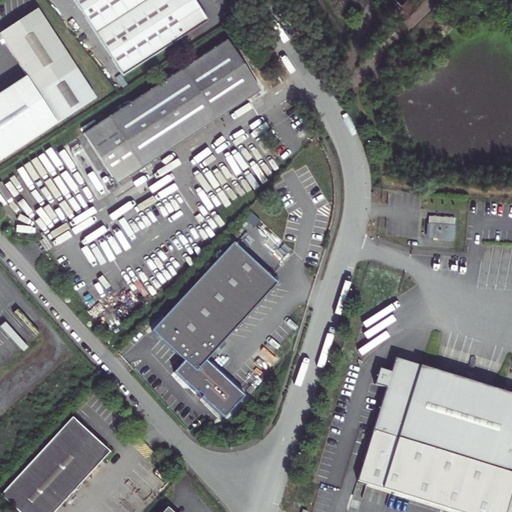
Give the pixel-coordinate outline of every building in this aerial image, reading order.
[(184,0),(66,0),(116,80),(201,27),(184,0)] [(38,9),(0,33),(0,35),(1,37),(0,37),(0,42),(3,46),(6,45),(26,75),(0,91),(0,158),(56,123),(95,98),(38,9)] [(220,45),(81,136),(113,185),(253,96),(220,45)] [(455,220),(426,218),(425,238),(455,241),(455,220)] [(277,284),(232,243),(150,332),(183,361),(173,372),(224,418),(244,396),(206,361),(277,284)] [(505,511),(511,488),(511,395),(396,360),(391,373),(380,370),(378,374),(375,384),(386,389),(358,482),(454,511),(505,511)] [(66,423),(0,494),(0,506),(6,511),(55,511),(104,459),(66,423)]
